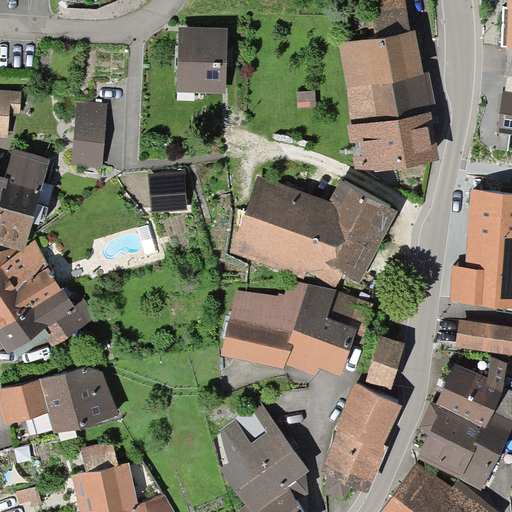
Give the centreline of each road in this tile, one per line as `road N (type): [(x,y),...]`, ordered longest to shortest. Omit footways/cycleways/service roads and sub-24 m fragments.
road 1 (tertiary): [(456,0),(464,99),(417,386),(366,511)]
road 2 (residential): [(0,25),(132,32),(171,0)]
